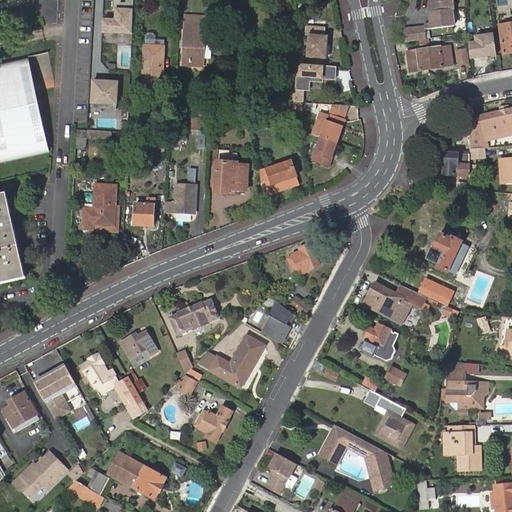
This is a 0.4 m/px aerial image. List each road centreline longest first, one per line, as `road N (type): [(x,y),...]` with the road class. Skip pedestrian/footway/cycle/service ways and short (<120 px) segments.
road 1 (tertiary): [(0,354),(174,267),(349,200)]
road 2 (residential): [(220,511),(360,250),(349,200)]
road 3 (residential): [(391,120),(511,83)]
road 4 (tertiary): [(391,120),(365,0)]
